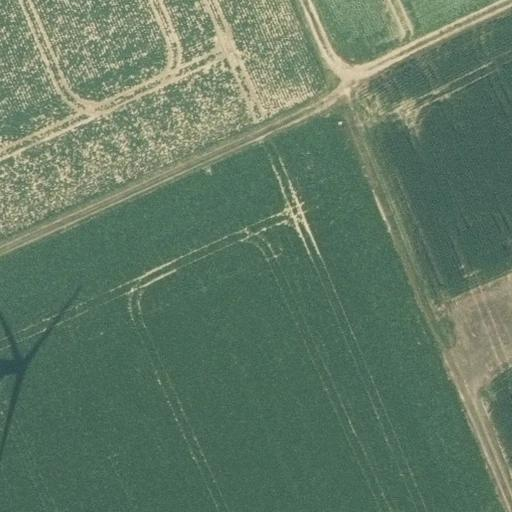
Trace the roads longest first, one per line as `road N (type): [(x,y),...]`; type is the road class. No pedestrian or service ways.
road 1 (track): [(354,71),(340,96),(265,136),(0,253)]
road 2 (track): [(511,5),(377,69),(354,71),(312,0)]
